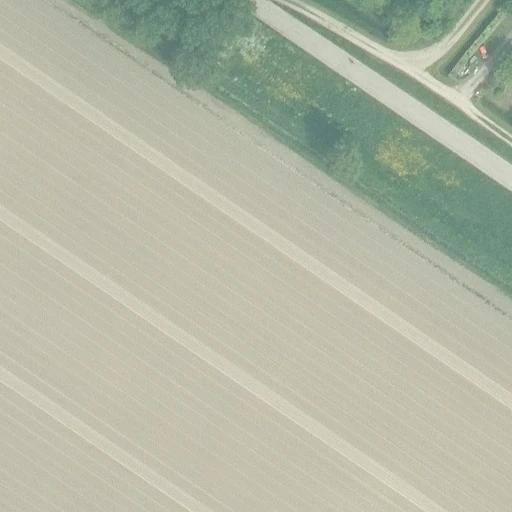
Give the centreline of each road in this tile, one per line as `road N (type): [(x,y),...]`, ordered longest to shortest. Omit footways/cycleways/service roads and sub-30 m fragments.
road 1 (unclassified): [(511,179),(245,0)]
road 2 (unclassified): [(511,141),(421,77),(281,0)]
